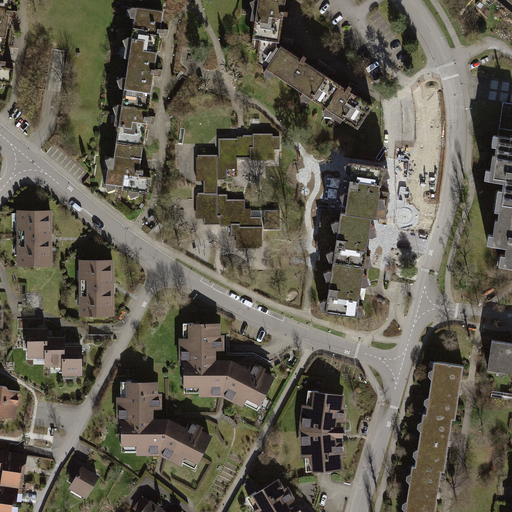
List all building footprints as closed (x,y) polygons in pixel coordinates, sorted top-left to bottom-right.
[(19,3),(0,0),(0,38),(14,40),(19,3)] [(259,0),(253,50),(259,54),(279,46),(285,0),(259,0)] [(173,24),(145,19),(138,65),(167,69),(173,24)] [(14,40),(0,38),(0,83),(7,84),(14,40)] [(330,78),(279,46),(259,54),(258,64),(314,102),(330,78)] [(167,69),(138,65),(133,103),(161,107),(167,69)] [(357,130),(372,106),(330,78),(314,102),(357,130)] [(511,103),(502,102),(496,137),(511,139),(511,103)] [(161,107),(133,103),(127,141),(155,145),(161,107)] [(219,157),(218,157),(218,179),(227,179),(227,167),(234,167),(234,158),(272,157),(272,149),(280,149),(280,136),(273,136),(273,134),(253,134),(253,135),(243,135),(243,138),(219,138),(219,157)] [(511,139),(496,137),(492,136),(485,180),(503,183),(499,204),(511,206),(511,139)] [(155,145),(127,141),(123,169),(117,168),(115,184),(149,189),(155,145)] [(218,193),(218,179),(218,157),(218,155),(198,155),(198,179),(204,179),(204,193),(218,193)] [(384,171),(350,166),(346,168),(349,174),(354,175),(351,195),(346,194),(342,196),(344,203),(349,204),(348,211),(374,215),(379,216),(379,211),(386,207),(381,197),(384,171)] [(231,217),(249,217),(249,210),(245,210),(245,199),(227,199),(227,194),(218,194),(218,193),(204,193),(198,193),(198,217),(204,217),(204,224),(220,224),(220,217),(231,217)] [(511,206),(499,204),(493,241),(505,243),(501,262),(511,264),(511,206)] [(56,209),(21,209),(21,267),(56,268),(56,209)] [(348,211),(343,210),(341,221),(337,220),(332,224),(336,231),(340,232),(337,251),(333,251),(328,253),(332,261),(335,262),(334,271),(331,270),(326,273),(329,281),(332,282),(329,301),(325,301),(320,303),(323,312),(358,316),(361,317),(367,314),(362,307),(359,306),(362,287),(366,288),(371,284),(368,276),(364,275),(365,267),(369,267),(374,265),(371,257),(367,256),(370,235),(375,236),(380,234),(377,225),(372,224),(374,215),(348,211)] [(249,217),(231,217),(231,236),(238,236),(238,246),(262,246),(262,226),(261,226),(261,217),(249,217)] [(117,255),(84,255),(84,316),(118,315),(117,255)] [(226,323),(190,324),(190,388),(226,389),(263,412),(279,382),(249,365),(225,360),(226,323)] [(51,334),(52,326),(33,325),(32,357),(51,357),(51,334)] [(68,334),(51,334),(51,357),(51,366),(67,366),(68,344),(68,334)] [(491,367),(511,370),(511,338),(496,336),(491,367)] [(67,373),(86,374),(86,345),(68,344),(67,366),(67,373)] [(461,363),(430,357),(421,409),(449,413),(453,414),(461,363)] [(161,383),(127,387),(131,448),(167,448),(201,465),(217,441),(190,423),(163,417),(161,383)] [(0,415),(20,418),(25,388),(0,384),(0,415)] [(511,391),(501,390),(499,398),(511,399),(511,391)] [(346,396),(308,391),(303,432),(307,473),(347,469),(344,433),(346,396)] [(438,466),(440,466),(449,413),(421,409),(412,462),(438,466)] [(28,453),(0,447),(0,470),(6,471),(4,481),(4,484),(22,487),(28,453)] [(404,511),(430,511),(438,466),(412,462),(404,511)] [(85,465),(73,489),(90,498),(103,474),(85,465)] [(280,479),(245,501),(251,511),(300,511),(301,511),(280,479)] [(0,511),(17,511),(22,487),(4,484),(4,481),(0,480),(0,511)] [(165,511),(153,503),(145,511),(165,511)]
